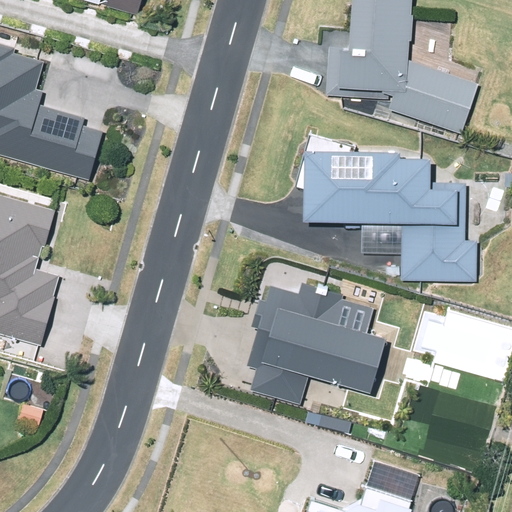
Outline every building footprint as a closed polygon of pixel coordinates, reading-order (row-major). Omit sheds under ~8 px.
[(108,9),(136,17),(141,0),(105,0),(110,1),(108,9)] [(463,132),(480,83),(412,59),(414,0),(356,0),(354,47),(333,46),(330,93),(396,96),(392,108),(463,132)] [(0,156),(95,184),(110,134),(85,127),(87,121),(43,108),(47,94),(34,90),(42,64),(13,56),(15,49),(0,44),(0,156)] [(304,159),(304,227),(402,228),(401,283),(476,284),(476,243),(465,243),(466,186),(429,186),(430,166),(398,165),(399,161),(304,159)] [(0,339),(44,353),(67,279),(40,271),(57,216),(0,198),(0,339)] [(313,377),(377,396),(393,340),(371,334),(379,308),(347,299),(348,295),(306,283),(303,293),(276,285),(271,302),(266,300),(258,327),(264,329),(253,366),(261,368),(255,390),(305,404),(313,377)] [(47,411),(25,406),(20,426),(42,431),(47,411)] [(406,511),(411,497),(365,482),(360,498),(348,494),(344,505),(309,494),(303,511),(406,511)]
